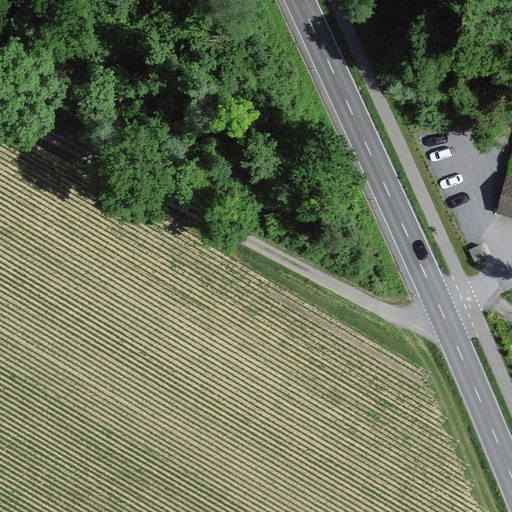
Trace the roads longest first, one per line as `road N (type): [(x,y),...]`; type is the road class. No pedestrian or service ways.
road 1 (secondary): [(511,479),(443,309),(299,0)]
road 2 (track): [(443,309),(411,320),(360,301),(0,113)]
